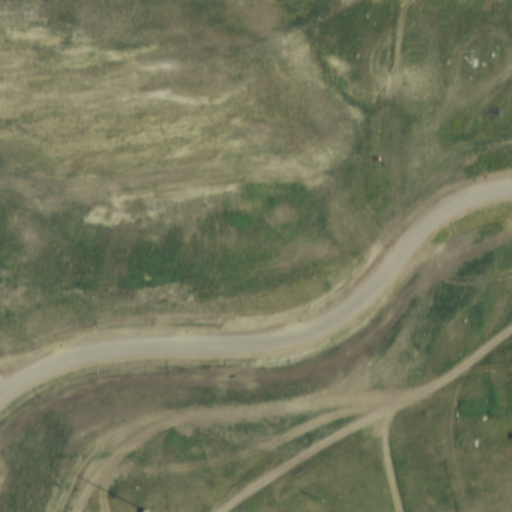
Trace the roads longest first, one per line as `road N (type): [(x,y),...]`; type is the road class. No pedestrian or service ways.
road 1 (track): [(511,106),(412,217),(323,258),(267,297),(64,511)]
road 2 (track): [(479,350),(415,403),(247,477),(214,511)]
road 3 (track): [(470,511),(453,455),(455,393),(511,283)]
